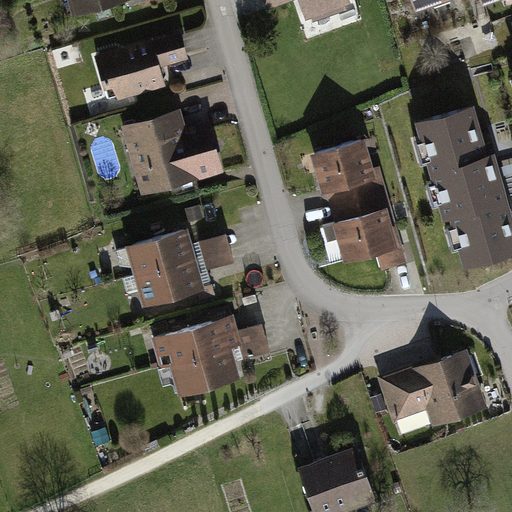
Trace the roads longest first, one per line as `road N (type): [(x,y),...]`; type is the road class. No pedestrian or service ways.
road 1 (residential): [(43,511),(340,372),(361,314)]
road 2 (residential): [(220,0),(301,278),(329,304),(361,314)]
